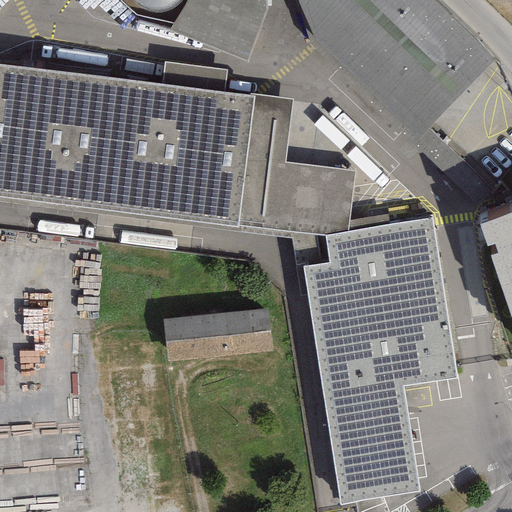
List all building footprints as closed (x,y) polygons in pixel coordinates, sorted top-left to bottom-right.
[(266,0),(186,0),(168,31),(246,62),(266,11),(266,0)] [(494,62),(429,0),(297,0),(314,40),(420,139),(486,71),(494,62)] [(164,63),(161,86),(223,93),(226,71),(164,63)] [(347,232),(353,171),(284,162),(291,99),(250,93),(249,96),(223,93),(161,86),(0,64),(0,197),(237,228),(237,225),(324,235),(347,232)] [(511,212),(478,224),(486,246),(493,244),(496,253),(489,255),(511,321),(511,212)] [(457,377),(431,218),(347,232),(324,235),(329,263),(301,267),(340,505),(419,492),(402,386),(457,377)] [(270,352),(266,308),(162,319),(167,362),(270,352)]
